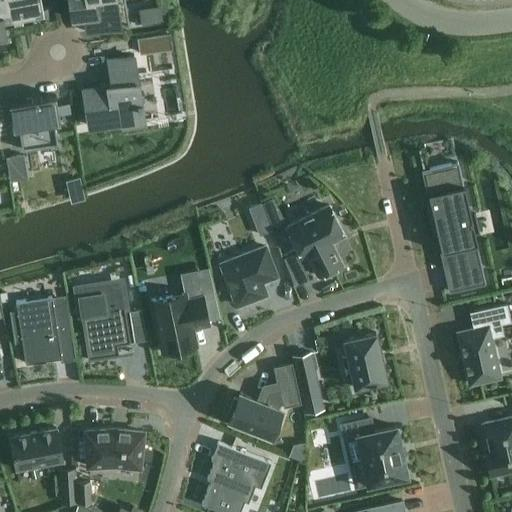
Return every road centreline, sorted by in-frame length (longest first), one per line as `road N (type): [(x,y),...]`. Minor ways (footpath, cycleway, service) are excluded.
road 1 (residential): [(410,282),(289,317),(233,354),(192,406)]
road 2 (residential): [(461,511),(410,282)]
road 3 (residential): [(192,406),(62,390),(0,402)]
